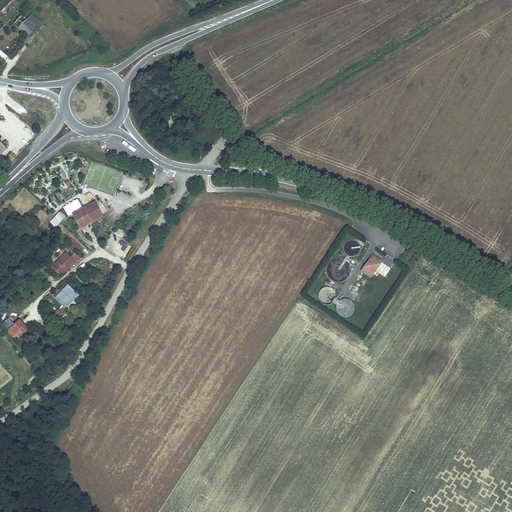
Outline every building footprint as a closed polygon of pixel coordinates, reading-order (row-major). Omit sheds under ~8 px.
[(0,17),(10,27),(18,18),(25,25),(30,20),(10,2),(0,12),(0,17)] [(18,18),(10,27),(20,36),(28,27),(25,25),(18,18)] [(28,27),(20,36),(25,41),(37,27),(30,20),(25,25),(28,27)] [(82,203),(84,207),(95,201),(92,197),(82,203)] [(84,207),(73,213),(81,228),(103,216),(95,201),(84,207)] [(53,230),(66,216),(60,211),(47,224),(53,230)] [(125,248),(123,251),(127,254),(131,247),(121,241),(119,245),(125,248)] [(81,257),(76,252),(71,247),(66,252),(67,253),(57,262),(66,272),(81,257)] [(353,248),(352,248),(351,248),(350,248),(349,248),(348,249),(347,250),(346,251),(346,252),(345,253),(345,254),(345,255),(345,256),(345,257),(345,258),(345,259),(346,260),(346,261),(347,262),(348,262),(348,263),(349,264),(350,264),(351,264),(352,264),(353,264),(354,264),(355,264),(356,264),(357,263),(358,262),(359,262),(360,261),(360,260),(361,259),(361,258),(361,257),(361,256),(361,255),(361,254),(361,253),(360,252),(360,251),(359,250),(358,249),(357,249),(356,248),(355,248),(354,248),(353,248)] [(370,283),(381,267),(373,261),(365,273),(365,274),(364,276),(364,277),(365,278),(366,280),(370,283)] [(340,265),(338,265),(337,265),(335,265),(334,266),(332,266),(331,267),(330,268),(329,270),(328,271),(328,272),(327,274),(327,275),(327,277),(327,278),(327,280),(328,281),(328,282),(329,284),(330,285),(331,286),(332,287),(334,288),(335,288),(337,288),(338,289),(340,289),(341,288),(343,288),(344,288),(345,287),(347,286),(348,285),(349,284),(350,282),(350,281),(351,280),(351,278),(351,277),(351,275),(351,274),(350,272),(350,271),(349,270),(348,268),(347,267),(345,266),(344,266),(343,265),(341,265),(340,265)] [(52,295),(55,298),(69,286),(67,284),(60,289),(59,288),(52,295)] [(349,291),(357,293),(359,288),(350,285),(349,291)] [(69,286),(55,298),(65,310),(79,297),(69,286)] [(333,295),(332,295),(331,294),(330,294),(329,294),(328,294),(327,294),(325,294),(324,294),(323,295),(322,295),(322,296),(321,297),(320,298),(320,299),(319,300),(319,301),(319,302),(319,303),(319,304),(319,305),(319,306),(320,307),(321,308),(321,309),(322,310),(323,310),(324,311),(325,311),(326,312),(328,312),(329,312),(330,311),(331,311),(332,311),(333,310),(334,309),(335,308),(336,307),(336,305),(336,304),(337,303),(337,302),(337,301),(336,300),(336,299),(335,298),(335,297),(334,296),(333,295)] [(351,307),(350,307),(349,306),(348,306),(347,306),(346,306),(345,306),(344,306),(343,306),(342,307),(341,307),(340,308),(339,309),(338,310),(338,311),(337,312),(337,313),(337,314),(337,315),(337,316),(337,317),(338,318),(338,319),(339,320),(340,321),(341,322),(342,322),(343,323),(344,323),(345,323),(346,324),(347,323),(348,323),(349,323),(350,323),(351,322),(352,321),(353,320),(354,319),(354,318),(355,317),(355,316),(355,315),(355,314),(355,313),(355,312),(354,311),(354,310),(353,309),(352,308),(351,307)] [(11,320),(5,324),(15,336),(24,328),(21,324),(17,327),(11,320)]
